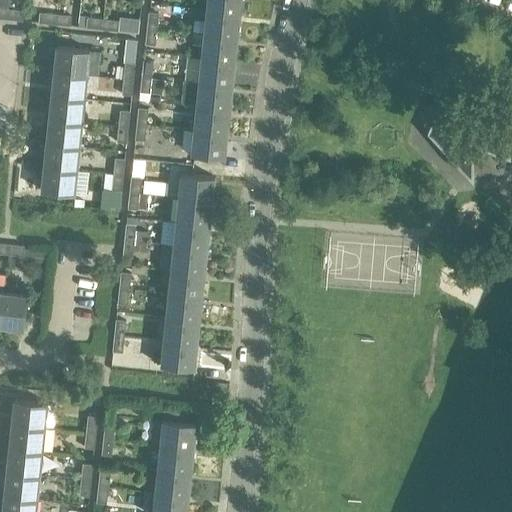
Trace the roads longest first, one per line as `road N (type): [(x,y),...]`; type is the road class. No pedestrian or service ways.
road 1 (residential): [(238,511),(266,158),(296,0)]
road 2 (residential): [(0,363),(53,368),(67,259)]
